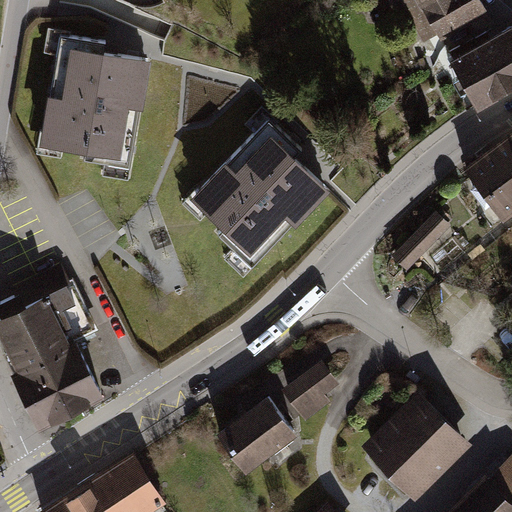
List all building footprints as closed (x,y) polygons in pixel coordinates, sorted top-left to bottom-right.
[(404,0),(426,38),(482,6),(478,0),(404,0)] [(511,27),(485,42),(508,84),(511,81),(511,27)] [(100,43),(52,35),(33,147),(77,154),(76,161),(125,169),(143,61),(98,54),(100,43)] [(457,57),(480,99),(508,84),(485,42),(457,57)] [(302,150),(264,117),(187,203),(218,230),(213,236),(231,252),(224,261),(244,279),(291,226),(295,230),(329,191),(294,159),(302,150)] [(503,215),(511,208),(511,134),(468,168),(503,215)] [(435,216),(393,258),(407,271),(448,228),(435,216)] [(0,333),(1,336),(52,311),(73,301),(65,285),(69,283),(60,264),(24,282),(29,290),(0,304),(0,309),(4,317),(0,318),(0,333)] [(52,311),(1,336),(18,370),(69,345),(52,311)] [(18,370),(13,372),(37,421),(100,390),(76,341),(69,345),(18,370)] [(335,381),(321,361),(285,388),(305,415),(326,400),(320,392),(335,381)] [(420,393),(365,446),(410,492),(464,438),(420,393)] [(245,466),(293,430),(267,396),(219,432),(245,466)] [(511,511),(511,454),(511,453),(449,511),(511,511)] [(144,511),(162,501),(133,456),(43,511),(144,511)]
